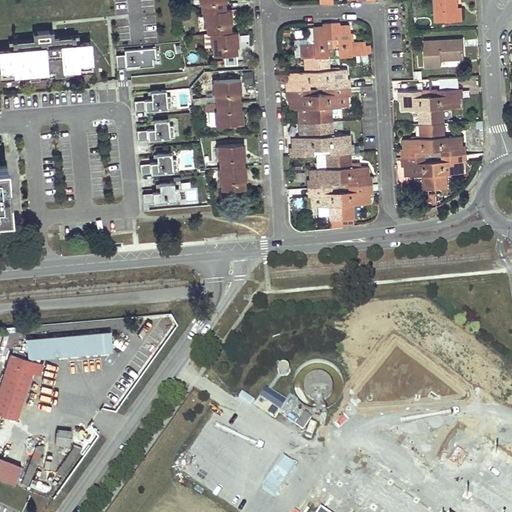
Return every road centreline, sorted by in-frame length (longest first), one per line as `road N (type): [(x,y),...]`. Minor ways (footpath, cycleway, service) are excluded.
road 1 (residential): [(410,228),(388,197),(374,15),(267,16)]
road 2 (unclassified): [(230,251),(225,297),(71,511)]
road 3 (residential): [(31,117),(120,109),(130,209),(40,216)]
road 4 (residential): [(282,246),(267,16)]
road 5 (tertiary): [(282,246),(430,241),(501,224)]
road 6 (tertiary): [(230,251),(42,267)]
road 7 (residential): [(508,161),(495,113),(490,20)]
road 8 (tertiary): [(410,228),(282,246)]
